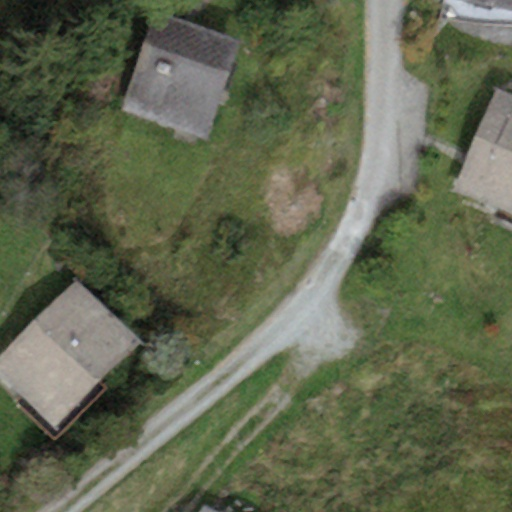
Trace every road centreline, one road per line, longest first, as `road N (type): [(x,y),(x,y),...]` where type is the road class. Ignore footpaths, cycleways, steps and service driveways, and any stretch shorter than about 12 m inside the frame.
road 1 (track): [(331,276),(280,329),(61,511)]
road 2 (residential): [(388,0),(389,108),(377,164),(331,276)]
